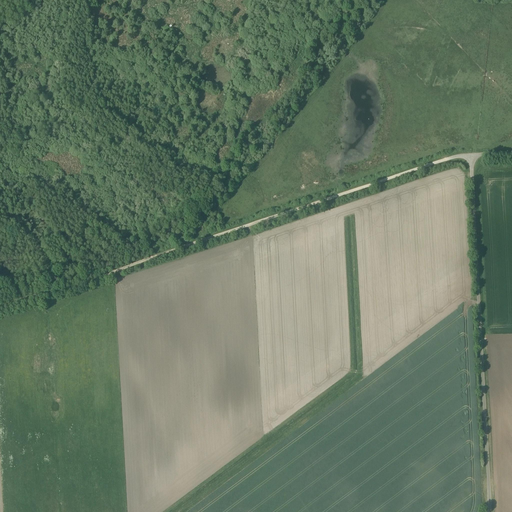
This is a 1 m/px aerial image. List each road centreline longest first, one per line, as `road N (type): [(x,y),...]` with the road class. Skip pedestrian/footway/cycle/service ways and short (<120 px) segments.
road 1 (track): [(470,155),(0,310)]
road 2 (unclassified): [(511,155),(470,155),(489,511)]
